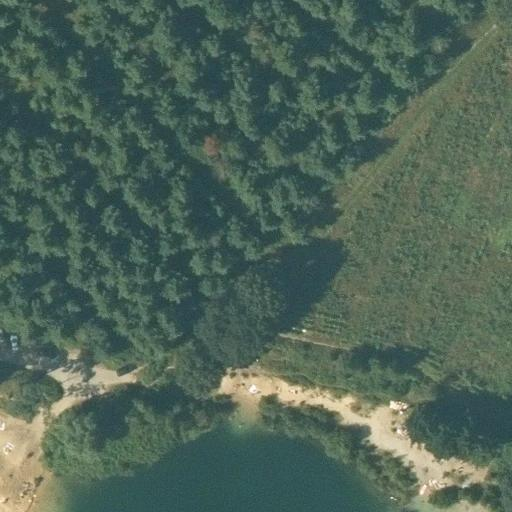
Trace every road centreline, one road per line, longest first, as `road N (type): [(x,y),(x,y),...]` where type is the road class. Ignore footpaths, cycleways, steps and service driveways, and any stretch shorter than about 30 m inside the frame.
road 1 (track): [(504,0),(440,57),(329,204),(223,313),(175,335),(120,377)]
road 2 (track): [(0,353),(120,377)]
